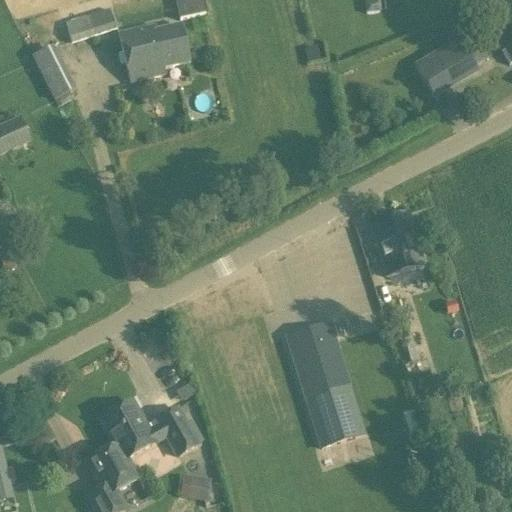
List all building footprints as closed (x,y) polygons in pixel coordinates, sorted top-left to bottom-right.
[(179,21),(206,16),(202,0),(195,0),(175,4),(179,21)] [(115,32),(109,12),(64,26),(71,46),(115,32)] [(188,66),(179,28),(154,34),(153,29),(118,37),(129,85),(159,78),(158,72),(188,66)] [(433,102),(479,75),(475,69),(489,61),(473,36),(459,44),(457,42),(413,68),(433,102)] [(30,60),(53,104),(75,92),(53,48),(30,60)] [(509,68),(511,65),(511,48),(501,55),(509,68)] [(0,156),(30,142),(20,119),(0,128),(0,156)] [(408,216),(370,227),(385,279),(423,268),(408,216)] [(402,312),(386,317),(402,369),(419,364),(402,312)] [(306,405),(325,399),(332,424),(357,416),(329,327),(286,340),(306,405)] [(100,422),(115,449),(87,465),(102,492),(88,499),(95,511),(125,511),(115,495),(137,483),(126,463),(155,447),(154,446),(167,439),(178,460),(197,449),(176,412),(157,422),(161,428),(148,435),(131,405),(100,422)] [(412,412),(401,416),(409,442),(420,438),(412,412)] [(0,455),(0,487),(9,485),(0,455)] [(183,477),(179,500),(206,504),(210,482),(183,477)]
